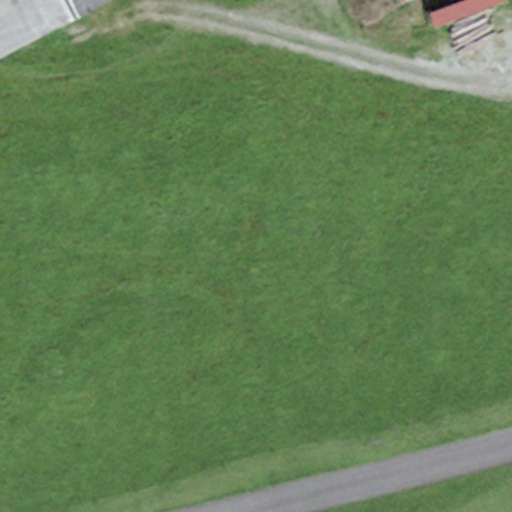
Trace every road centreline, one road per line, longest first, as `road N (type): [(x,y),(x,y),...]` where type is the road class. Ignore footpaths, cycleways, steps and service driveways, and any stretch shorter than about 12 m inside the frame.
road 1 (track): [(193,0),(440,75),(511,81)]
road 2 (unclassified): [(511,436),(205,511)]
